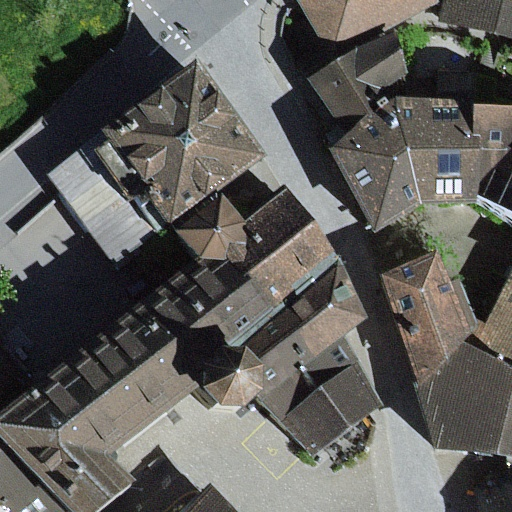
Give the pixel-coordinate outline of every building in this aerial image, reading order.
[(289,0),(324,69),(433,10),(428,0),(289,0)] [(490,41),(500,0),(439,0),(432,28),(490,41)] [(511,0),(500,0),(490,41),(511,46),(511,0)] [(301,90),(336,147),(384,109),(411,109),(390,39),(301,90)] [(466,210),(461,119),(474,119),(475,75),(433,74),(433,109),(411,109),(384,109),(336,147),(319,160),(365,251),(439,206),(466,210)] [(187,77),(40,181),(106,274),(156,239),(206,204),(253,170),(187,77)] [(511,119),(474,119),(461,119),(466,210),(511,240),(511,271),(506,281),(511,285),(511,119)] [(161,299),(217,363),(323,268),(276,200),(229,234),(206,204),(156,239),(185,277),(161,299)] [(427,262),(370,286),(408,399),(471,336),(451,288),(439,293),(427,262)] [(323,268),(217,363),(242,388),(243,413),(333,347),(351,334),(323,268)] [(511,285),(506,281),(471,336),(408,399),(422,459),(511,470),(511,285)] [(161,299),(0,421),(0,461),(46,511),(105,511),(126,494),(101,469),(182,400),(181,411),(199,431),(222,431),(243,413),(242,388),(219,366),(217,363),(161,299)] [(373,416),(333,347),(243,413),(299,472),(373,416)] [(0,351),(0,402),(25,384),(0,351)] [(0,511),(46,511),(0,461),(0,511)] [(218,511),(206,496),(189,511),(218,511)]
